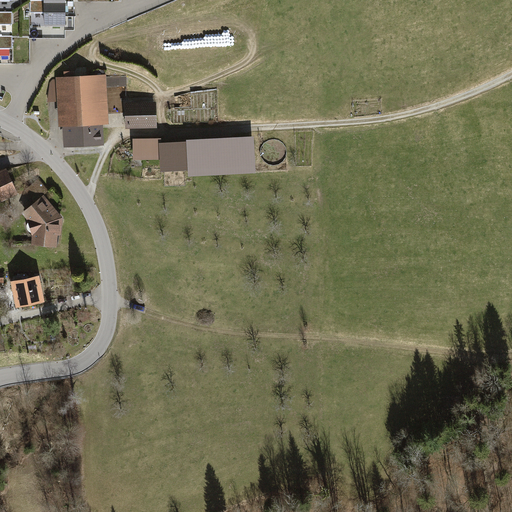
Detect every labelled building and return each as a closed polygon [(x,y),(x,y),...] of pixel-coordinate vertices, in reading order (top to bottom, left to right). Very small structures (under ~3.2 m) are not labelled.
[(0,0),(0,47),(12,48),(12,36),(0,36),(0,24),(12,24),(12,11),(0,11),(0,0)] [(64,0),(42,0),(43,1),(29,1),(29,13),(43,12),(43,26),(66,26),(64,0)] [(62,78),(55,78),(55,82),(49,82),(45,103),(56,102),(57,125),(61,125),(62,147),(101,146),(100,123),(106,123),(104,76),(73,77),(73,71),(62,72),(62,78)] [(117,85),(128,85),(128,75),(117,74),(117,85)] [(154,103),(123,102),(123,129),(154,129),(154,103)] [(252,137),(185,140),(186,176),(253,173),(252,137)] [(131,139),(131,160),(159,160),(159,155),(173,155),(173,141),(159,141),(159,139),(131,139)] [(0,199),(16,194),(6,169),(0,171),(0,199)] [(37,180),(24,190),(33,203),(42,196),(46,193),(37,180)] [(25,220),(30,237),(29,243),(57,247),(61,219),(42,196),(33,203),(20,213),(25,220)] [(8,281),(14,309),(43,303),(37,275),(8,281)]
